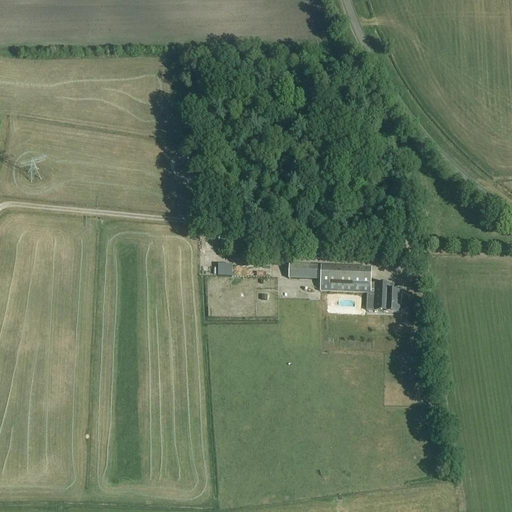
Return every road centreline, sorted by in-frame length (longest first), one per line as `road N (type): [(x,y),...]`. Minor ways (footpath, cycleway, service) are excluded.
road 1 (track): [(511,247),(0,206)]
road 2 (track): [(365,48),(189,53),(180,61),(185,123),(175,135),(1,109),(0,116)]
road 3 (unclassified): [(511,214),(421,137),(385,87),(345,0)]
